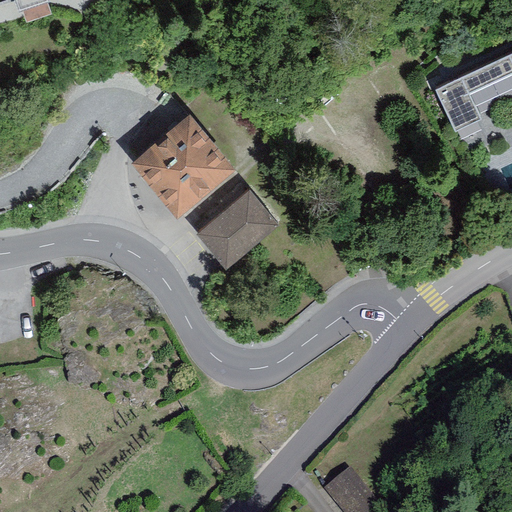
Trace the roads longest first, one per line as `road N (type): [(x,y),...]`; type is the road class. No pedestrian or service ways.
road 1 (residential): [(406,328),(378,307),(357,305),(270,365),(234,368),(201,345),(150,266),(116,245),(87,240),(0,253)]
road 2 (primary): [(212,511),(511,140)]
road 3 (residential): [(241,511),(406,328)]
road 4 (residential): [(511,248),(451,285),(406,328)]
